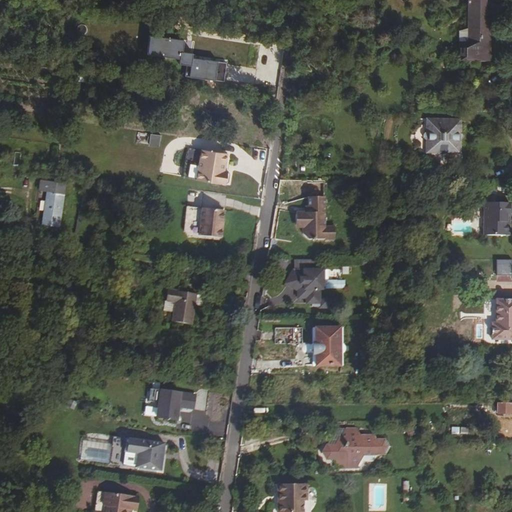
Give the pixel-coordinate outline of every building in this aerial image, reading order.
[(487,10),(486,0),(473,0),(474,3),(470,3),(470,10),(487,10)] [(490,55),(490,10),(487,10),(470,10),(468,10),(468,42),(459,42),(459,59),(478,59),(478,55),(490,55)] [(148,35),(145,53),(178,57),(177,63),(188,65),(187,75),(222,80),(224,62),(191,57),(192,52),(181,50),(183,39),(148,35)] [(426,150),(429,153),(437,153),(439,150),(446,150),(449,153),(457,153),(460,150),(460,140),(461,140),(462,139),(463,137),(463,136),(462,134),(461,133),(460,133),(460,125),(455,124),(455,119),(430,119),(429,122),(426,122),(426,132),(425,132),(423,133),(422,135),(422,136),(423,138),(425,140),(426,140),(426,150)] [(149,133),(147,144),(158,146),(160,135),(149,133)] [(201,150),(187,148),(183,178),(197,180),(201,150)] [(227,153),(201,150),(197,180),(226,184),(229,182),(230,174),(228,171),(225,171),(227,153)] [(40,225),(50,226),(59,227),(60,214),(63,195),(45,195),(40,225)] [(310,206),(310,213),(307,213),(300,213),(297,215),(297,225),(300,228),(304,228),(304,234),(309,240),(326,240),(326,227),(326,197),(310,197),(310,206)] [(510,234),(510,203),(485,202),(484,235),(509,235),(510,234)] [(186,232),(189,237),(200,238),(200,235),(223,238),(225,210),(195,207),(194,210),(188,209),(186,232)] [(326,227),(326,240),(336,240),(336,227),(326,227)] [(14,261),(6,260),(5,268),(14,269),(14,261)] [(294,270),(286,284),(299,291),(299,299),(307,299),(307,304),(313,304),(313,307),(321,307),(321,309),(340,309),(340,300),(321,300),(321,290),(321,270),(321,264),(312,264),(312,270),(294,270)] [(142,276),(132,275),(130,285),(138,286),(139,281),(142,281),(142,276)] [(196,295),(168,291),(166,300),(195,304),(196,295)] [(511,299),(496,300),(496,323),(492,323),(492,340),(511,339),(511,299)] [(64,310),(77,314),(80,303),(66,300),(64,310)] [(195,304),(166,300),(166,301),(175,303),(172,322),(192,325),(195,304)] [(340,327),(316,327),(316,366),(341,366),(340,327)] [(146,348),(164,351),(165,344),(147,341),(146,348)] [(194,408),(196,394),(150,388),(148,401),(154,402),(158,407),(157,417),(177,420),(179,406),(194,408)] [(207,392),(197,390),(194,409),(204,411),(207,392)] [(511,413),(511,403),(490,403),(490,414),(511,413)] [(328,448),(325,448),(324,450),(328,456),(332,456),(337,464),(359,464),(362,456),(373,456),(375,452),(383,452),(386,447),(383,442),(375,442),(373,439),(363,439),(359,432),(341,432),(332,448),(328,448)] [(341,432),(333,432),(325,448),(328,448),(332,448),(341,432)] [(165,442),(113,436),(110,463),(161,470),(165,442)] [(277,511),(303,511),(304,501),(306,501),(306,484),(277,484),(277,511)] [(131,511),(133,511),(135,497),(98,492),(96,505),(107,506),(106,511),(131,511)]
